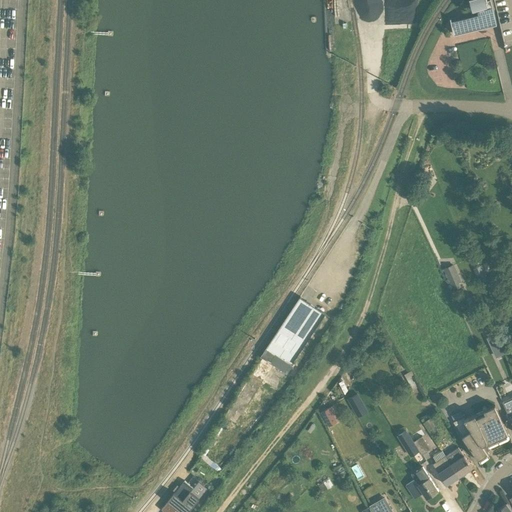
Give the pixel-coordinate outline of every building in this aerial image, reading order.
[(471,0),(474,8),(477,7),(478,14),(451,20),(454,34),(497,24),(491,0),(487,0),(488,0),(487,0),(471,0)] [(454,264),(445,267),(452,284),(461,281),(454,264)] [(474,269),(480,284),(488,280),(482,265),(474,269)] [(325,313),(300,297),(261,356),(263,357),(278,367),(278,368),(287,374),(293,365),(292,364),(325,313)] [(496,334),(487,338),(496,358),(505,353),(496,334)] [(418,389),(412,377),(414,376),(411,370),(404,374),(414,391),(418,389)] [(329,425),(341,419),(334,405),(322,412),(329,425)] [(475,415),(473,415),(465,419),(464,417),(463,417),(454,421),(453,421),(479,459),(479,458),(482,456),(485,459),(490,456),(483,445),(487,443),(489,447),(495,444),(493,440),(497,438),(499,442),(505,439),(503,435),(507,433),(508,434),(495,405),(484,410),(486,413),(477,417),(475,414),(475,415)] [(451,415),(454,421),(463,417),(460,411),(451,415)] [(431,429),(436,426),(431,419),(431,418),(426,421),(431,429)] [(419,450),(406,430),(397,435),(410,455),(419,450)] [(422,454),(431,449),(422,436),(414,440),(419,448),(422,454)] [(446,455),(459,476),(473,468),(464,455),(459,447),(454,450),(446,455)] [(446,485),(459,476),(446,455),(438,460),(433,463),(439,472),(438,472),(446,485)] [(415,498),(423,493),(427,498),(427,497),(432,493),(433,494),(439,490),(423,467),(417,471),(419,475),(414,478),(414,479),(406,485),(415,498)] [(324,482),(328,489),(334,485),(329,478),(324,482)] [(194,491),(195,489),(185,481),(162,509),(166,511),(189,511),(200,498),(191,490),(194,491)] [(511,511),(511,509),(507,503),(501,507),(498,511),(511,511)]
